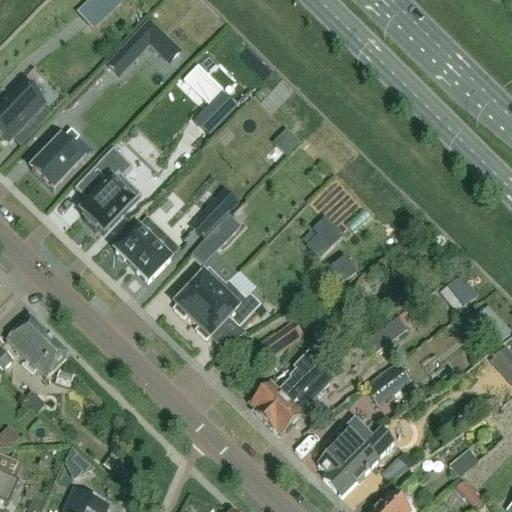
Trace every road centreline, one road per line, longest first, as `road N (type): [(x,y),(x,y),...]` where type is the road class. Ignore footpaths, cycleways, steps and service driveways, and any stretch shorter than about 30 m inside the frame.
road 1 (tertiary): [(284,511),(0,238)]
road 2 (primary): [(318,0),(511,190)]
road 3 (primary): [(511,117),(391,0)]
